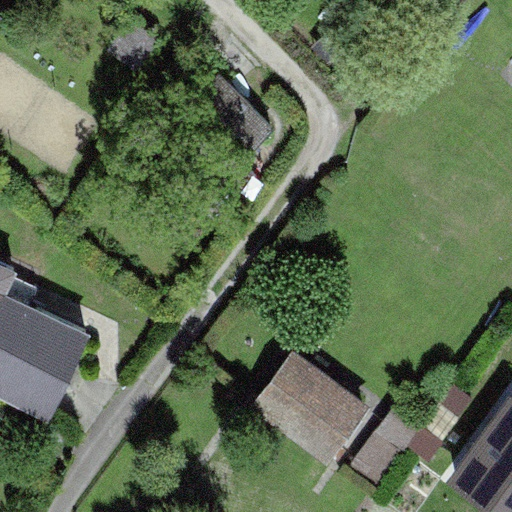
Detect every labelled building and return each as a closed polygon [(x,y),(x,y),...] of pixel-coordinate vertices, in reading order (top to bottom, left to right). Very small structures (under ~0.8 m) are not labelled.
[(133,22),(115,46),(138,63),(157,39),(133,22)] [(353,36),(342,26),(327,42),(339,52),(353,36)] [(156,136),(165,145),(157,153),(168,165),(177,157),(208,189),(273,127),(223,74),(156,136)] [(96,330),(0,289),(0,388),(60,414),(96,330)] [(366,405),(297,353),(260,400),(328,455),(366,405)] [(511,511),(511,407),(434,511),(511,511)] [(399,411),(388,425),(408,442),(420,427),(399,411)] [(381,433),(357,465),(378,480),(401,448),(381,433)]
